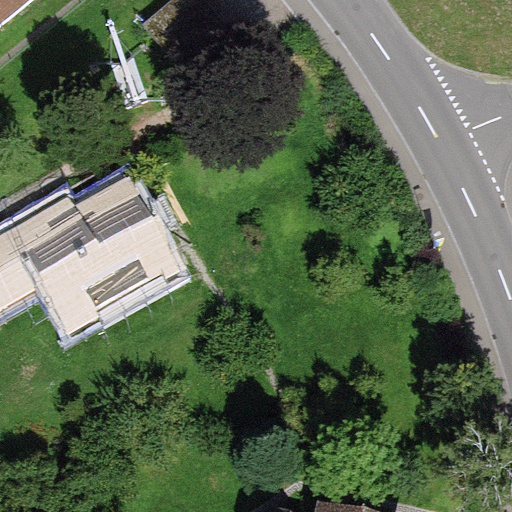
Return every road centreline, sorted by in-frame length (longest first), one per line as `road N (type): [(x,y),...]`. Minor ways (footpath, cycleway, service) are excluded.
road 1 (tertiary): [(511,300),(441,143)]
road 2 (tertiary): [(441,143),(349,0)]
